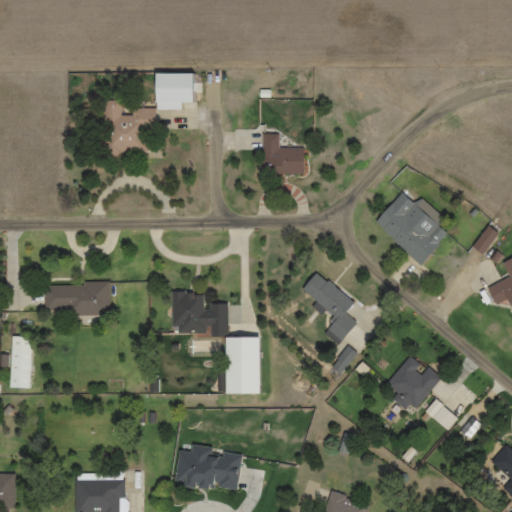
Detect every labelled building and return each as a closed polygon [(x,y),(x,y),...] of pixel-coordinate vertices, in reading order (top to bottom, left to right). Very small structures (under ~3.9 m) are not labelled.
[(154,73),(154,102),(193,102),(193,92),(204,92),(204,73),(154,73)] [(105,101),(104,155),(145,155),(146,126),(158,127),(159,108),(132,107),(132,117),(122,117),(122,102),(105,101)] [(261,132),(261,175),(303,176),(303,148),(278,148),(279,132),(261,132)] [(400,192),(372,221),(420,268),(440,247),(437,243),(445,235),(434,224),(441,216),(422,197),(414,205),(400,192)] [(486,225),(470,247),(483,257),(499,235),(486,225)] [(511,256),(500,263),(506,275),(483,287),(491,301),(510,307),(511,310),(511,256)] [(316,273),(303,290),(317,300),(312,307),(320,313),(324,307),(333,314),(329,320),(332,322),(323,333),(341,347),(359,322),(347,313),(357,300),(329,280),(327,282),(316,273)] [(43,287),(44,307),(69,307),(69,315),(111,314),(111,282),(83,282),(83,286),(43,287)] [(173,291),(173,326),(179,326),(179,332),(191,332),(191,328),(193,328),(193,332),(205,332),(205,326),(211,326),(211,336),(229,336),(229,303),(212,303),(212,312),(204,312),(204,297),(195,297),(195,294),(189,294),(189,291),(173,291)] [(11,336),(9,388),(29,389),(31,336),(11,336)] [(224,337),(224,394),(259,394),(259,337),(224,337)] [(348,346),(331,366),(340,374),(357,354),(348,346)] [(410,354),(386,382),(398,393),(393,398),(405,408),(409,403),(415,408),(441,377),(428,367),(421,375),(417,371),(422,365),(410,354)] [(435,399),(425,412),(448,431),(459,419),(435,399)] [(178,450),(173,481),(184,483),(183,488),(194,490),(195,487),(207,489),(208,483),(218,484),(217,490),(226,491),(227,487),(235,489),(241,456),(222,453),(221,458),(210,456),(212,446),(191,443),(190,452),(178,450)] [(511,450),(506,445),(492,461),(511,478),(502,488),(511,496),(511,450)] [(0,511),(16,511),(17,473),(0,473),(0,511)] [(76,482),(77,511),(118,511),(118,498),(125,498),(125,481),(76,482)] [(331,489),(322,511),(367,511),(370,506),(347,498),(348,495),(331,489)]
